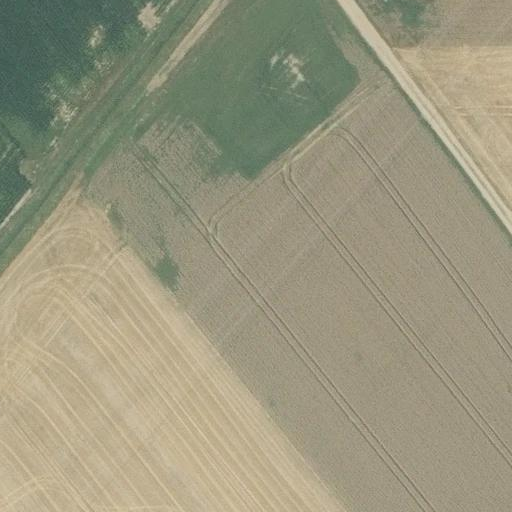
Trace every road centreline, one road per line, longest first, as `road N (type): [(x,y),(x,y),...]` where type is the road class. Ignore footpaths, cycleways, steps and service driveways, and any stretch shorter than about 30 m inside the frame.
road 1 (track): [(0,242),(190,0)]
road 2 (track): [(511,228),(343,0)]
